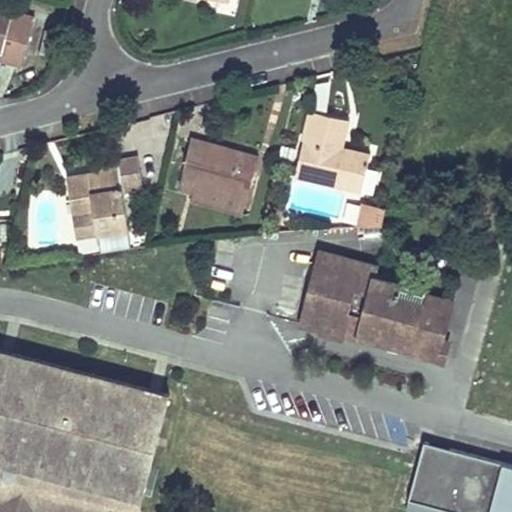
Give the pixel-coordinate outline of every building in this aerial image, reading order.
[(0,59),(22,65),(35,17),(0,7),(0,52),(1,53),(0,56),(0,59)] [(52,56),(58,32),(45,29),(39,53),(52,56)] [(348,119),(312,111),(296,175),(358,189),(362,172),(366,173),(371,155),(348,150),(347,155),(341,154),(341,149),(348,119)] [(247,198),(259,157),(191,138),(176,188),(191,192),(194,183),(247,198)] [(100,172),(100,174),(121,171),(120,164),(99,167),(100,172)] [(127,228),(129,228),(121,171),(100,174),(100,172),(67,177),(79,254),(103,250),(101,232),(127,228)] [(366,173),(362,172),(358,189),(362,191),(366,173)] [(247,198),(194,183),(191,192),(189,200),(242,215),(247,198)] [(370,225),(374,206),(365,205),(360,226),(370,225)] [(382,222),(385,209),(374,206),(370,225),(382,225),(382,222)] [(127,228),(101,232),(103,250),(130,246),(127,228)] [(336,256),(322,252),(318,266),(336,256)] [(409,287),(377,278),(379,268),(336,256),(318,266),(302,323),(360,340),(361,336),(408,349),(407,353),(436,360),(442,342),(452,303),(425,295),(428,287),(410,282),(409,287)] [(442,342),(436,360),(443,363),(448,343),(442,342)] [(0,351),(0,511),(137,511),(168,395),(0,351)] [(511,511),(511,466),(423,442),(417,463),(407,499),(453,511),(511,511)] [(453,511),(407,499),(404,511),(407,511),(453,511)]
